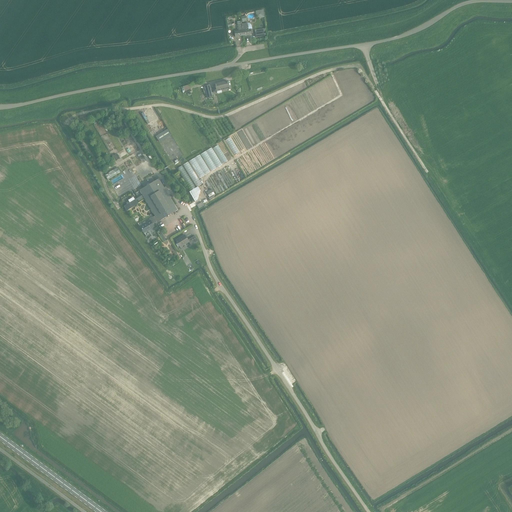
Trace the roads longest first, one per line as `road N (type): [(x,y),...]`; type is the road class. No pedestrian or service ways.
road 1 (unclassified): [(0,106),(401,37),(459,5),(492,0)]
road 2 (unclassified): [(369,511),(221,287),(192,219),(128,127),(125,108)]
road 3 (primary): [(102,511),(0,435)]
